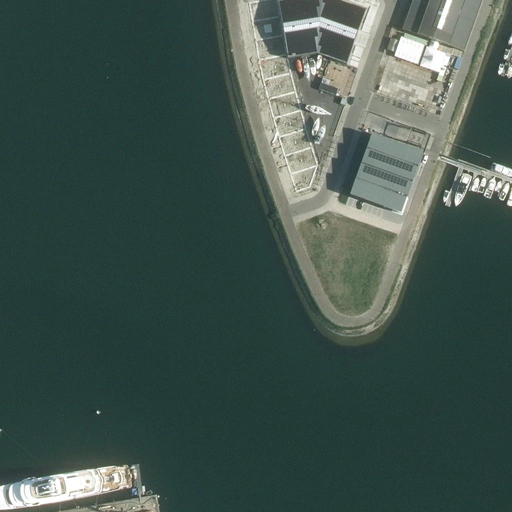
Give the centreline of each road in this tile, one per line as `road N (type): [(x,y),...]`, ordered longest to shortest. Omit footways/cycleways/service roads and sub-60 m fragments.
road 1 (unclassified): [(284,216),(331,317),(362,322),(383,294),(440,131)]
road 2 (unclassified): [(230,0),(251,112),(284,216)]
road 3 (unclassified): [(357,102),(319,200),(284,216)]
road 4 (unclassified): [(440,131),(488,0)]
